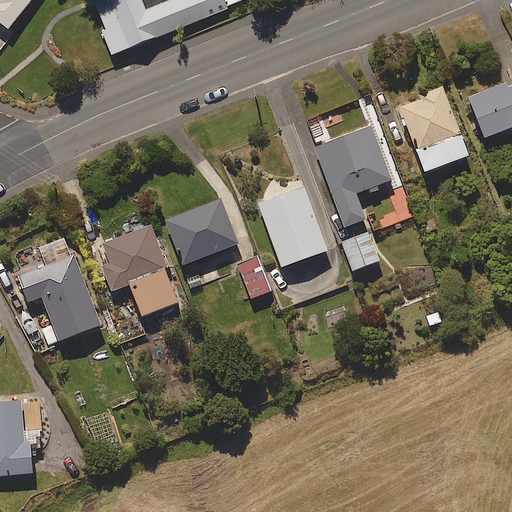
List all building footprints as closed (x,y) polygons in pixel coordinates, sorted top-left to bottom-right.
[(0,0),(0,27),(11,36),(39,0),(0,0)] [(106,0),(95,5),(116,56),(246,0),(106,0)] [(511,83),(505,87),(503,82),(463,98),(479,139),(511,126),(511,83)] [(465,156),(441,93),(397,110),(420,172),(436,166),(465,156)] [(389,177),(370,124),(313,144),(341,224),(362,216),(353,190),(389,177)] [(324,246),(302,184),(256,200),(278,263),(324,246)] [(236,241),(219,197),(163,219),(180,262),(236,241)] [(104,257),(97,259),(109,292),(127,285),(137,314),(174,300),(163,268),(169,266),(164,254),(161,255),(149,223),(99,241),(104,257)] [(377,257),(366,230),(339,240),(350,268),(377,257)] [(98,322),(73,252),(68,253),(62,237),(37,246),(43,263),(15,272),(25,299),(38,294),(48,322),(39,325),(44,341),(98,322)] [(269,289),(256,254),(235,262),(248,297),(269,289)] [(26,428),(22,396),(0,398),(0,474),(35,470),(32,447),(42,446),(40,426),(26,428)]
